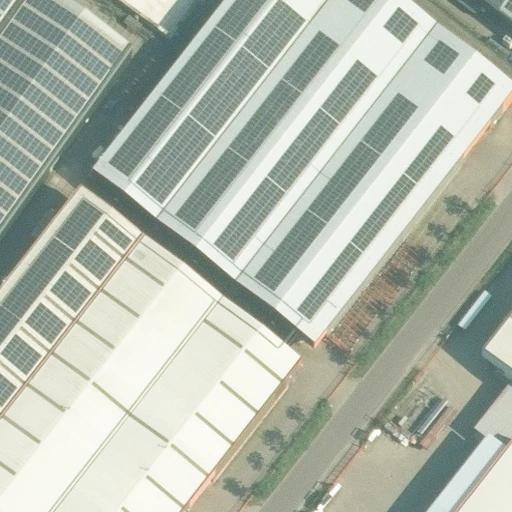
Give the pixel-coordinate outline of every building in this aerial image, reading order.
[(0,0),(0,243),(130,61),(45,0),(0,0)] [(296,344),(324,341),(511,101),(511,99),(385,0),(233,0),(103,167),(106,196),(296,344)] [(511,0),(466,0),(496,23),(497,22),(511,33),(511,0)] [(0,511),(190,511),(287,388),(284,360),(94,211),(66,215),(0,298),(0,511)] [(511,388),(511,320),(491,346),(495,375),(511,388)] [(511,511),(511,449),(462,511),(511,511)]
